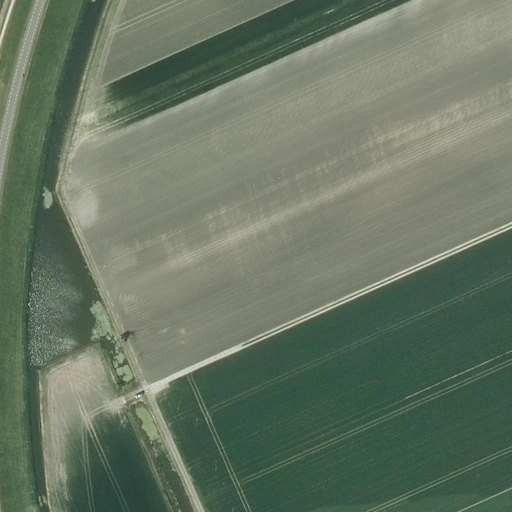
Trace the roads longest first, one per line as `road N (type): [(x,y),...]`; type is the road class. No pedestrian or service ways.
road 1 (track): [(511,228),(103,409)]
road 2 (unclassified): [(45,0),(0,179)]
